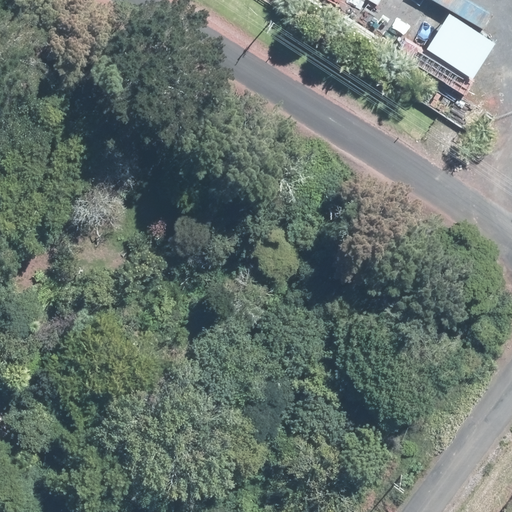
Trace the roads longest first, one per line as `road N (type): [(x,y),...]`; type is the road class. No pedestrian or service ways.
road 1 (unclassified): [(511,231),(130,0)]
road 2 (unclassified): [(422,511),(511,391)]
